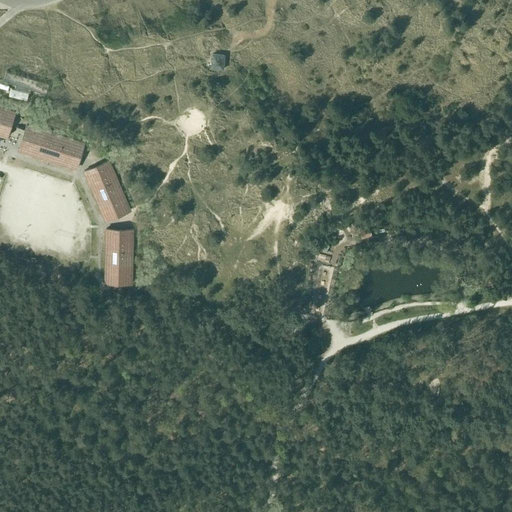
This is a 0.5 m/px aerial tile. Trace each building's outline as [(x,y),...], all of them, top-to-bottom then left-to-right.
[(212,54),(211,68),(223,69),(224,55),(212,54)] [(45,94),(48,84),(5,71),(2,81),(15,85),(14,88),(29,92),(30,89),(45,94)] [(0,134),(7,137),(15,112),(0,107),(0,134)] [(18,150),(76,168),(84,143),(26,124),(18,150)] [(130,210),(108,160),(84,171),(106,221),(130,210)] [(106,228),(105,283),(131,283),(132,229),(106,228)]
